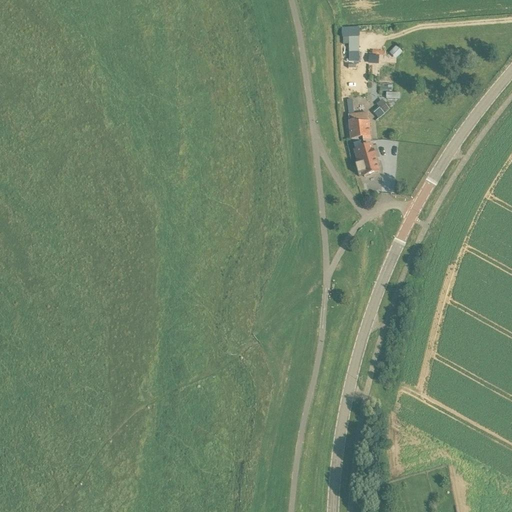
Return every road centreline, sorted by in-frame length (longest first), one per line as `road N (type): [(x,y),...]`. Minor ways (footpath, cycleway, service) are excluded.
road 1 (tertiary): [(333,511),(358,353),(414,212)]
road 2 (tertiary): [(414,212),(511,73)]
